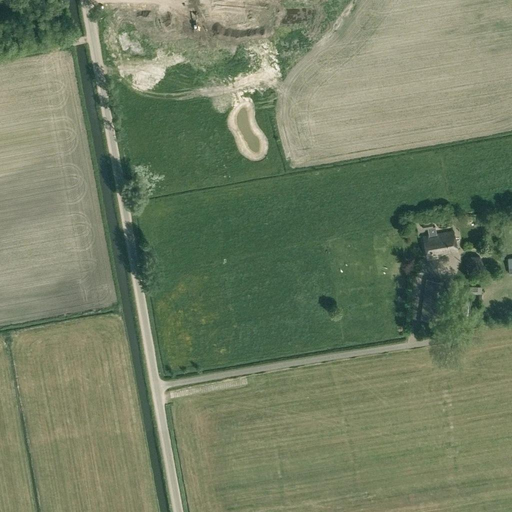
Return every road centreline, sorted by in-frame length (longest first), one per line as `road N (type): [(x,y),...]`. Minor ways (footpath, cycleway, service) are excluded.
road 1 (unclassified): [(178,511),(85,0)]
road 2 (unknown): [(154,382),(426,342),(432,333)]
